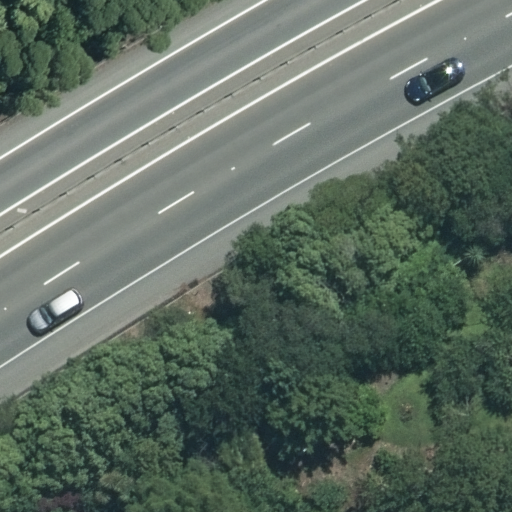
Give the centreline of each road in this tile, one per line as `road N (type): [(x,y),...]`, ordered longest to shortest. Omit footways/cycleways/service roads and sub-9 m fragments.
road 1 (trunk): [(511,7),(72,257),(0,307)]
road 2 (trunk): [(0,180),(309,0)]
